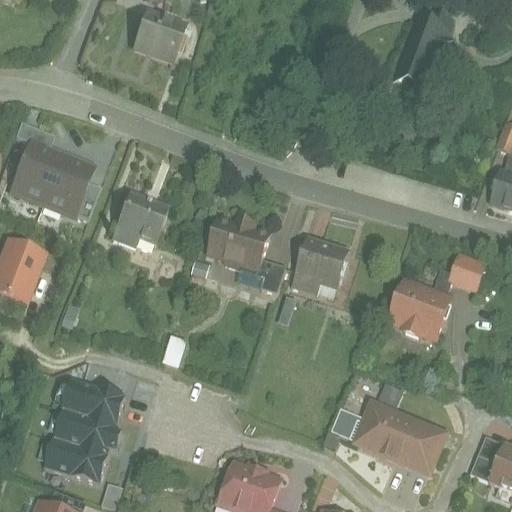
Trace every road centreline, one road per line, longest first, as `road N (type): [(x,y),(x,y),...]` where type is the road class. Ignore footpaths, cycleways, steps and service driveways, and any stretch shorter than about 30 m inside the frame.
road 1 (residential): [(0,85),(55,93),(297,181),(511,244)]
road 2 (residential): [(390,511),(314,459),(195,419)]
